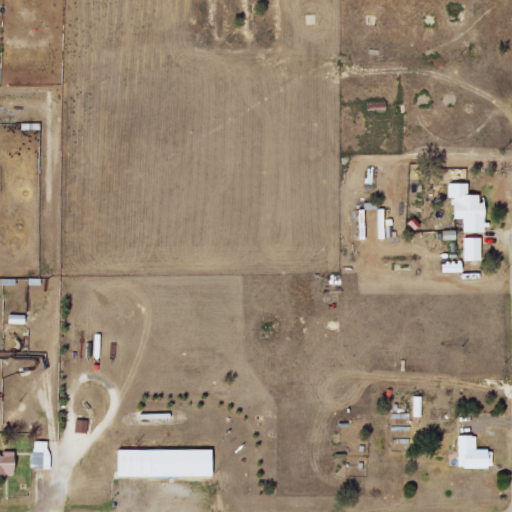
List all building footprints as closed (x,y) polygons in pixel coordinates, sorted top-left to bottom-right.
[(467,183),(446,183),(447,198),(451,197),(451,219),(461,219),(462,232),(482,232),(481,194),(467,194),(467,183)] [(462,260),(481,261),(481,238),(462,237),(462,260)] [(86,433),(86,421),(75,420),(75,433),(86,433)] [(490,468),(491,450),(474,450),(475,435),(457,435),(456,467),(490,468)] [(48,469),(49,441),(32,441),(31,468),(48,469)] [(115,476),(210,477),(210,450),(115,449),(115,476)] [(0,475),(12,475),(12,452),(1,451),(1,456),(0,455),(0,475)]
